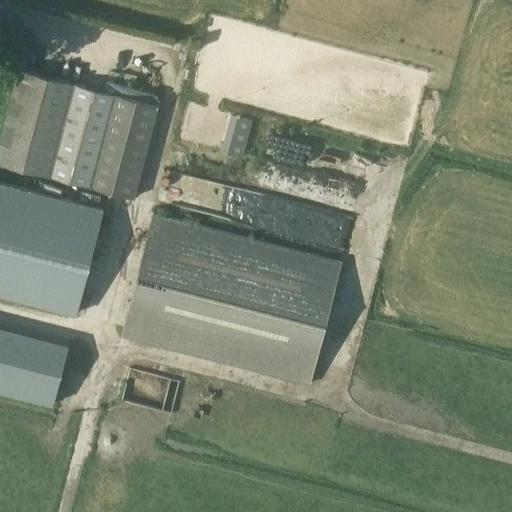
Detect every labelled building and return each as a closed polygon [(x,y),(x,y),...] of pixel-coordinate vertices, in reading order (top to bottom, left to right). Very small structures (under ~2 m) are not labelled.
[(0,159),(133,194),(157,103),(19,67),(0,139),(0,159)] [(112,77),(109,85),(159,99),(162,91),(112,77)] [(232,110),(222,147),(245,153),(255,116),(232,110)] [(0,175),(0,292),(80,313),(108,203),(0,175)] [(359,218),(219,185),(213,211),(353,243),(359,218)] [(121,332),(309,381),(340,258),(152,210),(121,332)] [(0,388),(54,403),(67,352),(69,343),(0,325),(0,388)]
